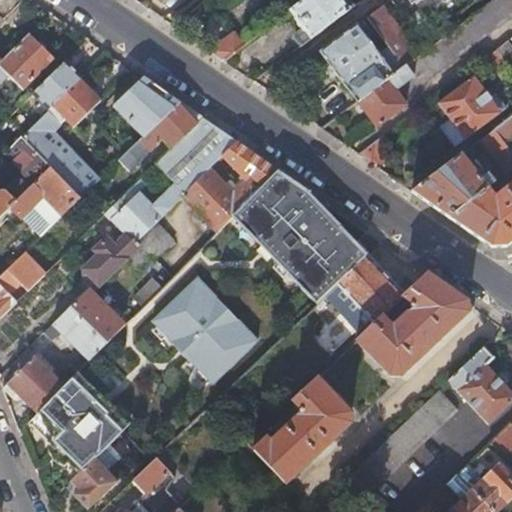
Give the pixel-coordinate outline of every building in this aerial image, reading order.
[(0,22),(21,2),(19,0),(0,0),(0,62),(0,63),(0,62),(0,22)] [(303,0),(291,10),(297,18),(295,19),(303,31),(306,29),(311,37),(349,8),(342,0),(303,0)] [(511,0),(492,0),(420,54),(404,67),(394,75),(358,102),(377,126),(407,103),(397,89),(427,67),(433,74),(511,14),(511,0)] [(395,21),(385,7),(380,7),(367,17),(376,30),(380,27),(383,30),(395,21)] [(419,9),(407,18),(421,38),(425,38),(435,30),(419,9)] [(420,54),(395,21),(383,30),(380,27),(376,30),(397,57),(404,67),(420,54)] [(356,25),(321,52),(358,102),(394,75),(386,65),(356,25)] [(223,61),(245,44),(234,31),(208,51),(223,61)] [(0,105),(1,104),(0,102),(0,84),(9,76),(23,90),(55,60),(29,34),(0,63),(0,62),(0,105)] [(496,49),(505,62),(511,56),(511,44),(509,40),(496,49)] [(386,65),(394,75),(404,67),(397,57),(386,65)] [(81,78),(65,62),(33,94),(49,111),(52,107),(80,79),(81,78)] [(180,103),(143,77),(113,106),(139,134),(131,141),(135,147),(180,103)] [(465,140),(501,112),(474,77),(438,104),(465,140)] [(102,101),(80,79),(52,107),(75,129),(102,101)] [(203,119),(180,103),(135,147),(129,152),(120,161),(130,171),(163,140),(172,149),(203,119)] [(70,134),(48,112),(22,139),(51,169),(72,191),(81,200),(98,183),(72,155),(66,155),(62,159),(54,150),(70,134)] [(511,116),(494,130),(508,149),(511,146),(511,116)] [(203,119),(172,149),(142,178),(150,187),(165,173),(176,184),(161,198),(153,207),(134,187),(119,201),(148,231),(157,222),(182,197),(210,170),(222,157),(237,142),(203,119)] [(511,154),(508,149),(494,130),(481,140),(507,174),(511,170),(511,154)] [(22,139),(5,156),(34,186),(51,169),(22,139)] [(277,170),(237,142),(222,157),(237,172),(224,184),(210,170),(182,197),(216,232),(232,215),(276,171),(277,170)] [(506,246),(511,242),(511,183),(504,189),(502,188),(499,191),(501,192),(495,196),(488,187),(492,184),(483,172),(479,175),(462,154),(412,192),(491,246),(506,246)] [(72,191),(51,169),(34,186),(16,204),(10,209),(20,219),(21,218),(41,238),(81,200),(72,191)] [(306,192),(276,171),(232,215),(261,245),(271,256),(276,262),(286,272),(316,304),(326,295),(337,284),(366,257),(306,192)] [(150,187),(142,178),(134,187),(153,207),(161,198),(150,187)] [(0,219),(10,209),(16,204),(7,194),(3,194),(0,197),(0,219)] [(119,201),(105,215),(126,236),(115,247),(107,240),(95,251),(99,255),(84,270),(84,278),(96,289),(124,262),(139,247),(135,243),(148,231),(119,201)] [(139,247),(124,262),(132,270),(150,252),(155,257),(173,239),(157,222),(148,231),(135,243),(139,247)] [(271,256),(261,245),(256,249),(266,260),(271,256)] [(368,255),(366,257),(337,284),(338,286),(353,301),(375,324),(382,317),(387,312),(398,302),(404,295),(405,295),(368,255)] [(286,272),(276,262),(271,266),(281,276),(286,272)] [(473,306),(427,274),(405,295),(404,295),(414,306),(392,327),(382,317),(375,324),(357,341),(391,375),(401,376),(473,306)] [(133,296),(143,306),(162,287),(151,277),(133,296)] [(197,279),(152,321),(210,383),(256,340),(197,279)] [(338,286),(337,284),(326,295),(339,309),(344,310),(353,301),(338,286)] [(0,319),(17,303),(0,285),(0,319)] [(88,290),(71,307),(107,343),(125,325),(88,290)] [(403,308),(398,302),(387,312),(392,318),(403,308)] [(71,307),(46,332),(53,339),(61,331),(90,361),(107,343),(71,307)] [(484,347),(448,381),(488,423),(511,400),(511,392),(487,364),(494,357),(484,347)] [(36,357),(3,390),(14,400),(18,396),(37,415),(38,414),(66,386),(36,357)] [(82,369),(85,366),(78,359),(75,363),(82,369)] [(78,373),(66,386),(38,414),(41,417),(50,439),(47,442),(53,448),(68,464),(79,475),(96,459),(124,433),(130,427),(78,373)] [(352,413),(318,377),(290,404),(301,415),(271,444),(260,433),(254,439),(247,445),(287,486),(351,424),(352,413)] [(439,390),(346,479),(366,498),(458,410),(439,390)] [(38,414),(37,415),(29,423),(47,442),(50,439),(41,417),(38,414)] [(261,432),(244,414),(237,422),(254,439),(260,433),(261,432)] [(490,442),(509,462),(511,458),(511,425),(509,423),(490,442)] [(276,498),(287,486),(247,445),(236,456),(276,498)] [(68,464),(53,448),(47,454),(49,457),(52,461),(57,466),(62,469),(68,464)] [(169,472),(155,458),(151,462),(132,480),(146,494),(169,472)] [(117,481),(96,459),(79,475),(71,483),(79,490),(74,496),(87,509),(117,481)] [(473,491),(493,511),(495,511),(507,501),(508,502),(511,498),(511,481),(499,467),(473,491)] [(493,511),(473,491),(452,511),(493,511)]
